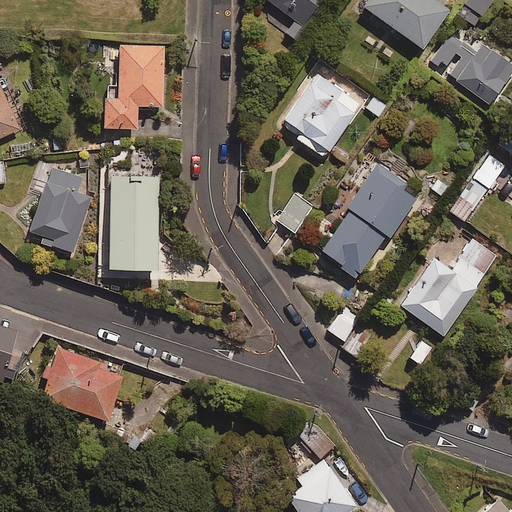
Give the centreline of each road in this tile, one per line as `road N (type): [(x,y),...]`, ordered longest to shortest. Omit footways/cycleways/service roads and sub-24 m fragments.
road 1 (residential): [(343,399),(227,237),(210,194),(215,0)]
road 2 (residential): [(343,399),(0,285)]
road 3 (residential): [(511,453),(343,399)]
road 4 (residential): [(419,511),(343,399)]
